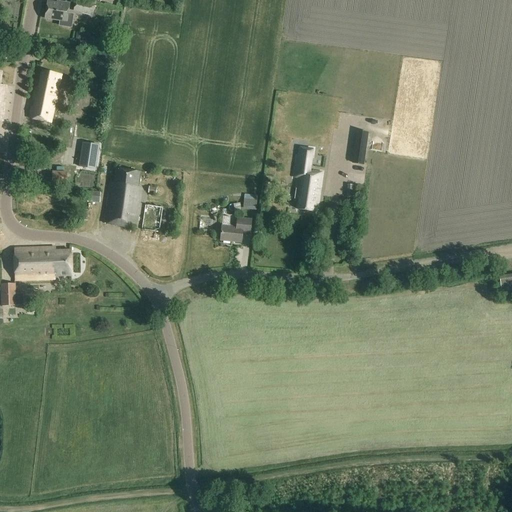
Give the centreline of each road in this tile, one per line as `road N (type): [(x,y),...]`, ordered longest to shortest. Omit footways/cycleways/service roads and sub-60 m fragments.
road 1 (unclassified): [(35,0),(8,219),(36,235),(102,249),(157,297)]
road 2 (unclassified): [(157,297),(182,387),(200,511)]
road 3 (unclassified): [(157,297),(216,276),(354,275)]
road 4 (track): [(354,275),(511,252)]
